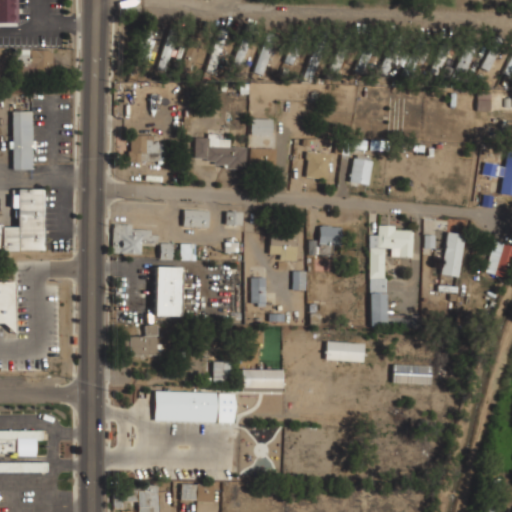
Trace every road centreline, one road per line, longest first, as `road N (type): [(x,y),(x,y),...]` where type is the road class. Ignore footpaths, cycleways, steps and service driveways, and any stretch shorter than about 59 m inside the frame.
road 1 (secondary): [(97,511),(105,0)]
road 2 (secondary): [(88,0),(85,511)]
road 3 (residential): [(510,219),(353,201),(99,192)]
